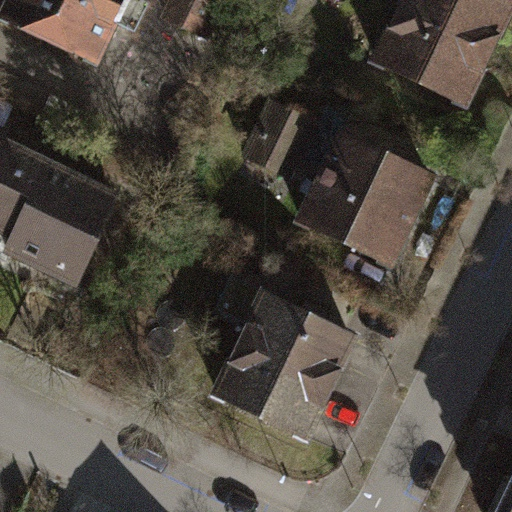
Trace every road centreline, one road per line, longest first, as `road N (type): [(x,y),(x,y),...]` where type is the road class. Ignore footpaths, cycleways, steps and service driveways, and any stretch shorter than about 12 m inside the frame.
road 1 (residential): [(382,511),(511,254)]
road 2 (residential): [(0,404),(228,511)]
